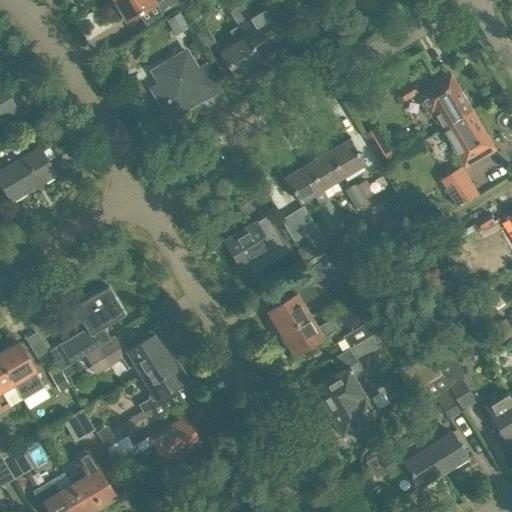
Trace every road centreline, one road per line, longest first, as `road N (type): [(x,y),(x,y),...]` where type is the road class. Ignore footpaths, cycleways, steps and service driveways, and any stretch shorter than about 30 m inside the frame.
road 1 (residential): [(134,195),(459,0)]
road 2 (residential): [(295,511),(286,467),(263,419),(134,195)]
road 3 (residential): [(134,195),(2,0)]
road 4 (residential): [(0,276),(134,195)]
